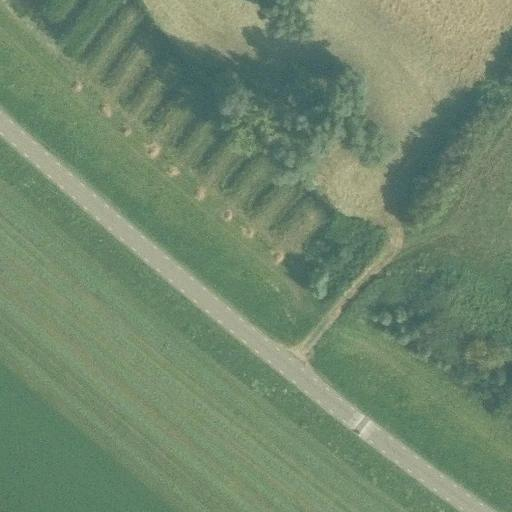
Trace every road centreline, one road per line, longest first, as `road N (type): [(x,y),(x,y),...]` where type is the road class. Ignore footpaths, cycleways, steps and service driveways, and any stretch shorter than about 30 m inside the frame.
road 1 (tertiary): [(480,511),(326,402),(0,126)]
road 2 (track): [(393,247),(381,260),(441,258),(511,288)]
road 3 (track): [(381,260),(285,367)]
